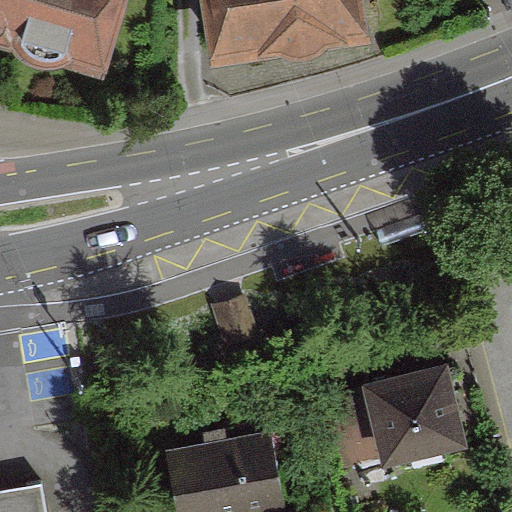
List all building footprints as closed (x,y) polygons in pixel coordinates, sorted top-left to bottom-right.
[(0,0),(0,54),(9,63),(27,68),(46,65),(80,76),(104,0),(0,0)] [(203,0),(211,49),(371,24),(367,0),(203,0)] [(460,445),(442,372),(370,389),(388,462),(460,445)] [(369,384),(336,387),(343,471),(376,468),(369,384)] [(263,438),(171,455),(181,511),(262,511),(277,509),(263,438)] [(0,511),(45,511),(41,482),(0,488),(0,511)]
